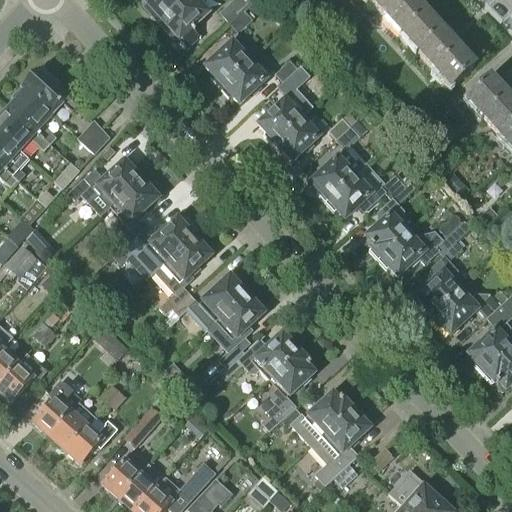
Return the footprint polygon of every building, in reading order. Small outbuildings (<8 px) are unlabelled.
[(138,0),(144,6),(143,11),(148,17),(154,17),(160,24),(186,0),(138,0)] [(186,0),(160,24),(168,32),(167,38),(172,44),(178,44),(185,52),(191,46),(198,40),(193,35),(192,33),(206,20),(205,18),(209,14),(198,3),(201,0),(186,0)] [(237,0),(218,17),(230,30),(244,17),(261,0),(237,0)] [(363,0),(381,19),(385,23),(401,40),(409,33),(425,18),(408,0),(363,0)] [(244,17),(230,30),(237,38),(251,25),(244,17)] [(409,33),(401,40),(433,75),(450,94),(472,73),(474,72),(464,61),(456,53),(455,51),(453,49),(456,46),(455,45),(457,42),(453,37),(450,39),(449,38),(446,41),(444,40),(441,36),(425,18),(409,33)] [(218,93),(248,66),(240,57),(245,52),(236,43),(205,72),(213,82),(210,84),(218,93)] [(248,66),(218,93),(227,103),(231,100),(238,109),(270,80),(262,71),(258,76),(248,66)] [(282,88),(297,75),(289,66),(274,79),(282,88)] [(38,74),(21,92),(52,120),(62,109),(71,117),(78,110),(38,74)] [(466,106),(511,156),(511,105),(510,107),(489,84),(466,106)] [(15,108),(9,114),(48,150),(55,142),(43,131),(52,120),(21,92),(11,104),(13,106),(15,108)] [(271,152),(301,124),(306,119),(288,100),(257,129),(266,139),(262,142),(271,152)] [(0,119),(0,140),(19,157),(20,156),(30,144),(43,156),(48,150),(9,114),(2,122),(1,121),(0,119)] [(341,123),(327,137),(334,145),(349,131),(341,123)] [(301,124),(271,152),(280,162),(284,158),(291,166),(322,137),(315,130),(311,134),(301,124)] [(76,144),(86,152),(100,137),(102,134),(93,125),(76,144)] [(349,131),(334,145),(344,156),(350,151),(359,142),(349,131)] [(100,137),(86,152),(93,159),(109,142),(102,134),(100,137)] [(0,173),(15,187),(17,185),(18,186),(24,180),(19,175),(28,165),(19,157),(0,140),(0,173)] [(336,164),(310,187),(314,192),(318,196),(315,199),(324,209),(354,181),(367,169),(350,151),(344,156),(342,158),(336,164)] [(70,167),(52,186),(61,194),(78,175),(70,167)] [(89,191),(81,199),(101,220),(113,210),(143,182),(136,174),(132,177),(123,167),(103,185),(93,174),(83,184),(89,191)] [(354,181),(324,209),(333,218),(336,215),(344,224),(355,213),(361,220),(383,199),(379,194),(385,188),(367,169),(354,181)] [(0,183),(10,192),(15,187),(0,173),(0,183)] [(445,184),(453,193),(462,185),(454,176),(445,184)] [(385,188),(379,194),(383,199),(388,204),(403,190),(394,181),(385,188)] [(143,182),(113,210),(123,220),(118,224),(126,232),(157,203),(149,196),(153,192),(143,182)] [(82,183),(67,197),(74,205),(81,199),(89,191),(83,184),(82,183)] [(382,227),(362,245),(363,250),(367,251),(368,251),(369,252),(370,253),(369,255),(367,257),(376,266),(407,239),(400,231),(398,229),(403,225),(403,216),(396,209),(414,193),(408,188),(404,192),(403,190),(388,204),(389,205),(375,218),(376,220),(377,225),(382,227)] [(45,194),(37,204),(45,212),(54,202),(45,194)] [(484,230),(496,218),(488,210),(476,221),(484,230)] [(20,222),(29,230),(35,223),(26,215),(20,222)] [(505,240),(511,233),(501,221),(493,228),(505,240)] [(143,248),(126,265),(144,285),(153,278),(161,271),(172,261),(196,239),(187,229),(183,232),(176,224),(146,252),(143,248)] [(22,225),(7,242),(17,251),(32,234),(22,225)] [(407,239),(376,266),(385,276),(389,273),(397,281),(417,262),(421,266),(423,269),(437,257),(440,260),(455,247),(469,234),(462,226),(461,227),(445,242),(441,245),(433,236),(422,239),(414,247),(407,239)] [(128,233),(111,250),(112,250),(118,257),(136,241),(128,233)] [(35,234),(26,244),(34,251),(43,241),(35,234)] [(161,271),(153,278),(173,299),(165,306),(158,312),(165,320),(171,314),(188,298),(183,293),(192,284),(189,281),(210,261),(201,251),(205,248),(196,239),(172,261),(161,271)] [(136,241),(118,257),(125,264),(126,265),(143,248),(136,241)] [(17,251),(7,242),(0,249),(0,267),(1,268),(17,251)] [(436,283),(415,302),(424,311),(421,314),(429,323),(459,296),(464,291),(456,282),(457,280),(457,277),(451,269),(448,266),(461,254),(455,247),(440,260),(443,263),(431,274),(431,277),(436,283)] [(112,250),(104,257),(111,264),(118,257),(112,250)] [(16,285),(26,294),(46,271),(22,251),(4,272),(18,283),(16,285)] [(118,257),(111,264),(118,271),(125,264),(118,257)] [(62,287),(52,277),(40,289),(50,299),(62,287)] [(195,306),(188,312),(208,333),(218,324),(247,297),(239,287),(238,288),(236,290),(233,286),(229,281),(202,306),(199,303),(195,306)] [(459,296),(429,323),(438,333),(441,330),(450,339),(476,314),(486,324),(507,304),(499,296),(492,303),(489,300),(473,299),(467,305),(459,296)] [(218,324),(208,333),(228,355),(217,365),(225,373),(241,358),(240,356),(249,348),(243,341),(250,334),(247,331),(262,318),(254,309),(257,307),(247,297),(218,324)] [(165,320),(160,324),(167,332),(179,323),(178,322),(188,312),(195,306),(188,298),(171,314),(165,320)] [(489,341),(468,359),(476,368),(473,371),(482,381),(511,354),(511,353),(511,340),(510,338),(510,337),(510,332),(506,328),(511,321),(511,300),(507,304),(486,324),(491,330),(492,331),(488,334),(488,339),(488,340),(489,341)] [(37,347),(48,335),(42,329),(31,341),(37,347)] [(102,331),(92,343),(95,346),(106,355),(116,343),(105,334),(102,331)] [(0,355),(12,342),(0,332),(0,355)] [(48,335),(37,347),(44,353),(54,341),(48,335)] [(241,358),(218,379),(224,386),(241,370),(249,379),(254,379),(257,376),(267,387),(301,355),(292,344),(288,347),(281,339),(265,354),(258,347),(244,361),(241,358)] [(511,353),(511,354),(482,381),(491,391),(495,387),(497,394),(502,396),(505,393),(511,386),(511,353)] [(0,355),(0,387),(16,370),(0,355)] [(266,422),(258,429),(265,438),(293,413),(285,404),(315,376),(307,368),(311,364),(301,355),(267,387),(274,394),(267,401),(267,405),(272,411),(263,419),(266,422)] [(16,370),(0,387),(0,398),(11,408),(31,386),(35,389),(46,376),(26,359),(16,370)] [(50,405),(31,426),(47,441),(69,417),(78,407),(80,405),(59,387),(46,402),(50,405)] [(106,409),(117,396),(111,391),(100,403),(106,409)] [(117,396),(106,409),(113,415),(124,402),(117,396)] [(295,414),(281,427),(287,434),(290,431),(310,453),(320,444),(355,412),(346,402),(342,405),(334,396),(305,424),(295,414)] [(69,417),(47,441),(55,448),(53,449),(56,452),(61,456),(62,454),(64,456),(69,449),(70,449),(85,432),(86,432),(91,426),(95,422),(78,407),(69,417)] [(320,444),(310,453),(325,469),(314,480),(317,483),(313,487),(319,494),(323,490),(324,492),(331,485),(348,469),(358,461),(349,451),(368,433),(365,429),(359,424),(361,422),(363,420),(355,412),(320,444)] [(123,443),(134,453),(162,422),(151,413),(123,443)] [(69,449),(64,456),(81,471),(97,452),(100,454),(115,436),(107,429),(105,431),(95,422),(91,426),(86,432),(85,432),(70,449),(69,449)] [(380,475),(394,461),(386,453),(371,467),(380,475)] [(129,459),(101,489),(117,504),(139,480),(148,469),(147,468),(148,468),(139,460),(135,464),(129,459)] [(139,480),(117,504),(119,505),(119,508),(124,511),(126,511),(138,511),(155,495),(165,483),(164,483),(148,469),(139,480)] [(348,469),(331,485),(340,495),(357,479),(348,469)] [(172,507),(168,511),(167,511),(182,511),(188,506),(189,505),(211,481),(201,473),(200,472),(190,483),(179,496),(181,497),(180,499),(179,500),(177,501),(177,502),(175,503),(174,505),(172,507)] [(409,476),(396,490),(409,502),(401,510),(402,511),(443,511),(425,495),(424,494),(424,493),(423,493),(422,491),(424,489),(409,476)] [(155,495),(138,511),(167,511),(168,511),(172,507),(174,505),(175,503),(177,502),(177,501),(179,500),(180,499),(181,497),(179,496),(165,483),(155,495)] [(212,511),(217,507),(220,509),(230,499),(215,485),(189,511),(212,511)] [(276,511),(285,511),(289,508),(277,497),(269,506),(276,511)]
